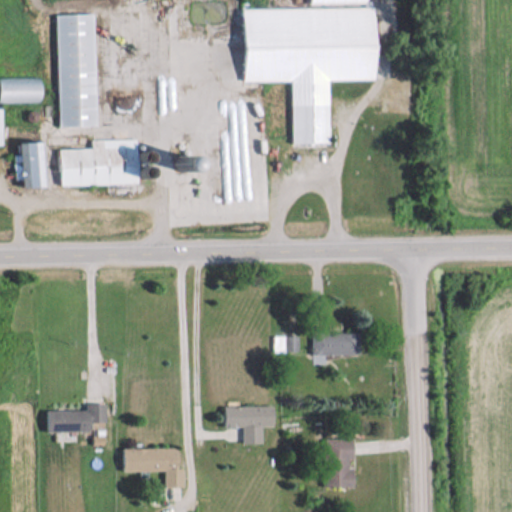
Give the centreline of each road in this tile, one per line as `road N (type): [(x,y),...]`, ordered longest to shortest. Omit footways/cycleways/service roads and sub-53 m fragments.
road 1 (tertiary): [(511,248),(0,258)]
road 2 (residential): [(422,250),(426,511)]
